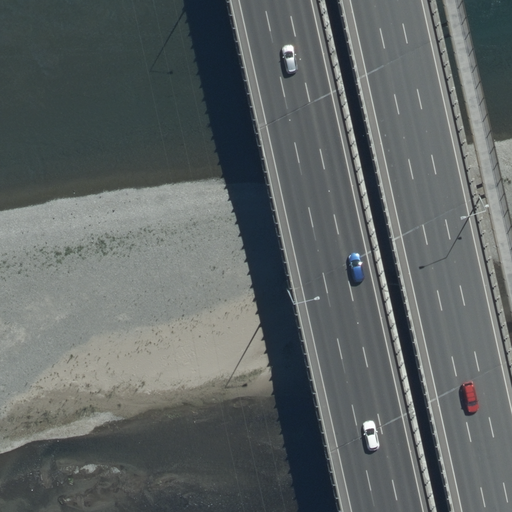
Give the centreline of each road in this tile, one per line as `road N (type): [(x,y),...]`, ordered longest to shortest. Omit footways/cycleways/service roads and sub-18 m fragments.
road 1 (motorway): [(385,511),(273,0)]
road 2 (motorway): [(383,0),(495,511)]
